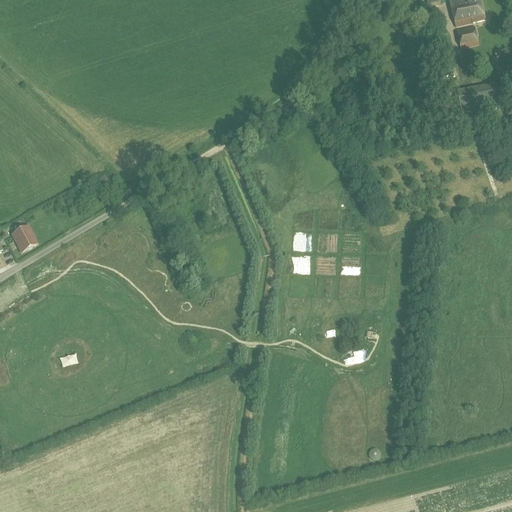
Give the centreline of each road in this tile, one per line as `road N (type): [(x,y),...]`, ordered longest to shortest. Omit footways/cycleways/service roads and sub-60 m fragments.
road 1 (track): [(351,17),(285,105),(147,191)]
road 2 (unclassified): [(147,191),(0,277)]
